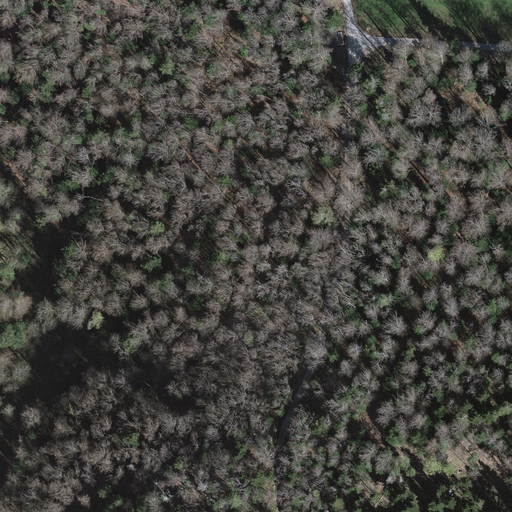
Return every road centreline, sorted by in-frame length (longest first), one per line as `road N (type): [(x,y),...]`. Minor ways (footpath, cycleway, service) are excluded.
road 1 (track): [(511,505),(396,448),(377,429),(373,406),(384,378),(457,261),(468,227),(461,206),(372,120),(358,43)]
road 2 (track): [(281,511),(281,435),(312,367),(337,280),(358,43)]
road 3 (unclassified): [(347,0),(356,41),(365,47),(511,50)]
road 4 (track): [(377,429),(511,376)]
